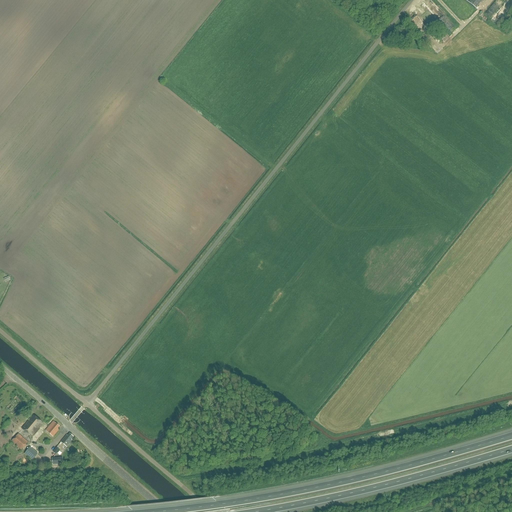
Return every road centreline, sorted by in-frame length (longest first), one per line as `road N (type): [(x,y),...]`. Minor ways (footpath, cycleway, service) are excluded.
road 1 (unclassified): [(86,403),(412,0)]
road 2 (motorway): [(511,435),(322,486),(154,511)]
road 3 (motorway): [(254,511),(511,448)]
road 4 (unclassified): [(212,511),(86,403)]
road 5 (tertiary): [(167,511),(67,425)]
